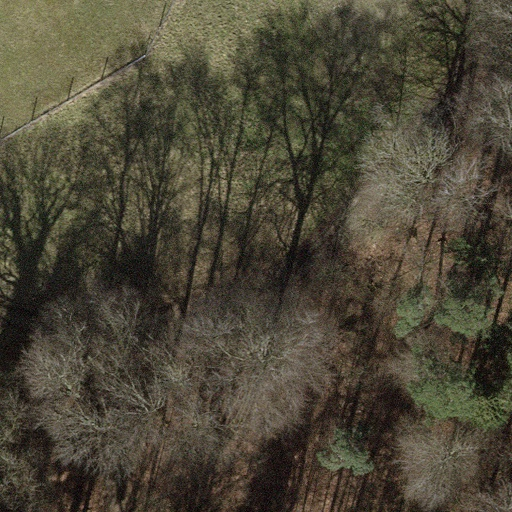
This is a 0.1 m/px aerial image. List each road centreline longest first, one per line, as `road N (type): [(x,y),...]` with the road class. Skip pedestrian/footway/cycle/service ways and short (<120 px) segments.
road 1 (track): [(511,27),(306,274),(210,323)]
road 2 (track): [(210,323),(96,337),(0,316)]
